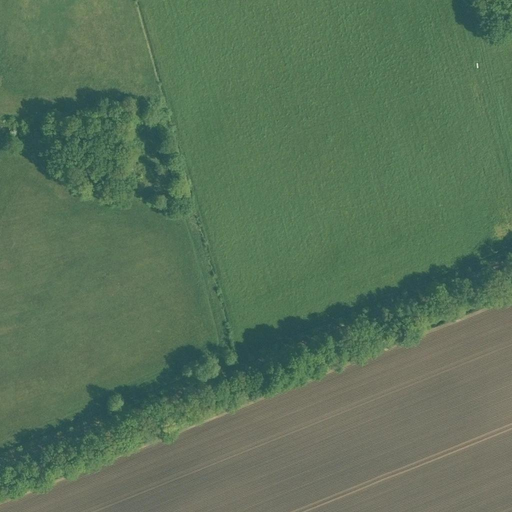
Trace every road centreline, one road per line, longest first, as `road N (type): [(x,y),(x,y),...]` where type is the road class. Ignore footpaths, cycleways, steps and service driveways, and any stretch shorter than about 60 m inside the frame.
road 1 (track): [(511,259),(232,371)]
road 2 (track): [(232,371),(0,463)]
